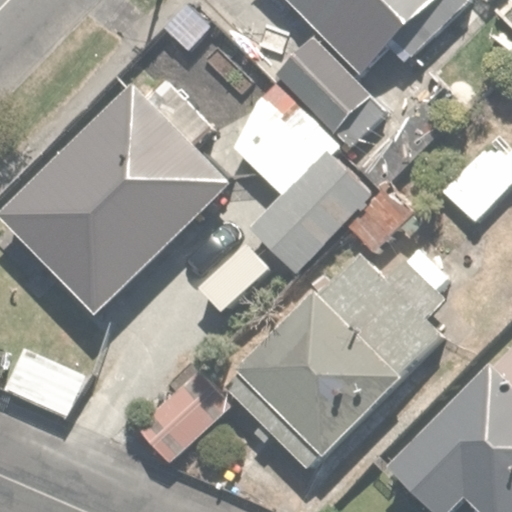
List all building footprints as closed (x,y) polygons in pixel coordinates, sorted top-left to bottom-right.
[(287,0),(316,31),(364,79),(393,51),(403,42),(414,53),(470,0),(287,0)] [(316,31),(279,68),(356,146),(398,105),(407,114),(432,90),(393,51),(364,79),(316,31)] [(284,195),(334,144),(274,80),(232,141),(284,195)] [(136,81),(0,207),(0,210),(92,309),(229,180),(136,81)] [(440,184),(476,219),(511,181),(511,137),(497,124),(440,184)] [(334,144),(284,195),(251,227),(295,272),(348,221),(375,249),(398,226),(370,198),(377,190),(334,144)] [(228,378),(309,463),(446,333),(428,314),(445,297),(406,255),(386,274),(364,250),(228,378)] [(511,343),(392,463),(440,511),(455,511),(474,493),(492,511),(509,511),(511,510),(511,343)] [(140,425),(176,458),(229,401),(194,368),(140,425)]
